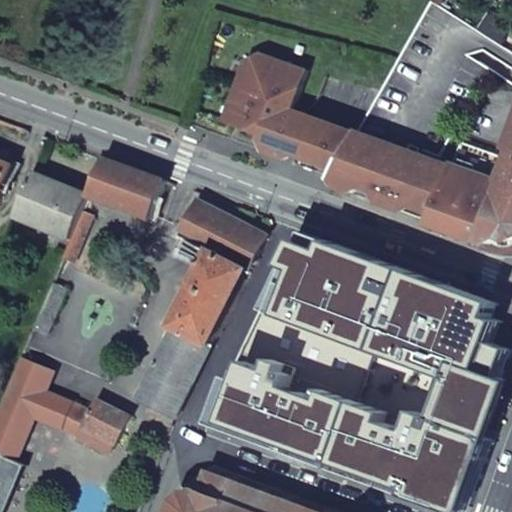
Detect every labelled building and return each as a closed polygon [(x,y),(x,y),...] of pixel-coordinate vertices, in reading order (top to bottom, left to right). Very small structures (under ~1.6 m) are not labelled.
[(299,99),(310,68),(264,51),(250,58),(228,119),(267,134),(273,116),(279,117),(277,122),(280,129),(272,136),(271,138),(272,141),(273,143),(275,146),(276,147),(279,148),(282,148),(284,148),(286,146),(288,144),(288,143),(288,140),(288,139),(287,137),(286,136),(285,131),(290,130),(294,123),(291,118),(289,117),(291,113),(293,114),(296,107),(289,104),(299,99)] [(291,158),(299,154),(314,114),(296,107),(293,114),(291,113),(289,117),(291,118),(294,123),(290,130),(285,131),(286,136),(287,137),(288,139),(288,140),(288,143),(288,144),(286,146),(284,148),(282,148),(279,148),(276,147),(275,146),(273,143),(272,141),(271,138),(272,136),(280,129),(277,122),(279,117),(273,116),(267,134),(264,138),(269,150),(291,158)] [(511,162),(463,145),(454,170),(435,162),(436,159),(314,114),(299,154),(303,163),(336,176),(339,186),(360,193),(368,188),(379,193),(383,202),(412,213),(422,208),(440,215),(436,222),(435,227),(487,246),(489,243),(494,245),(508,240),(511,241),(511,162)] [(0,206),(1,207),(16,164),(0,158),(0,206)] [(106,158),(91,195),(90,196),(153,221),(168,180),(106,158)] [(17,215),(73,239),(84,212),(90,196),(91,195),(36,172),(17,215)] [(368,188),(360,193),(383,202),(379,193),(368,188)] [(178,418),(269,234),(200,200),(183,234),(186,236),(180,248),(207,262),(138,399),(178,418)] [(412,213),(436,222),(440,215),(422,208),(412,213)] [(73,239),(65,257),(79,262),(85,249),(97,217),(84,212),(73,239)] [(292,227),(197,426),(452,511),(466,511),(511,384),(501,381),(511,350),(511,349),(495,343),(504,321),(495,317),(500,304),(292,227)] [(135,264),(132,270),(138,273),(141,267),(135,264)] [(69,288),(55,282),(36,329),(50,335),(69,288)] [(92,412),(77,404),(65,428),(83,437),(80,441),(101,452),(109,450),(114,441),(119,444),(133,416),(99,399),(92,412)] [(0,511),(7,511),(26,464),(0,453),(0,511)] [(317,511),(211,473),(204,490),(197,490),(191,491),(179,497),(176,503),(174,509),(173,511),(317,511)]
